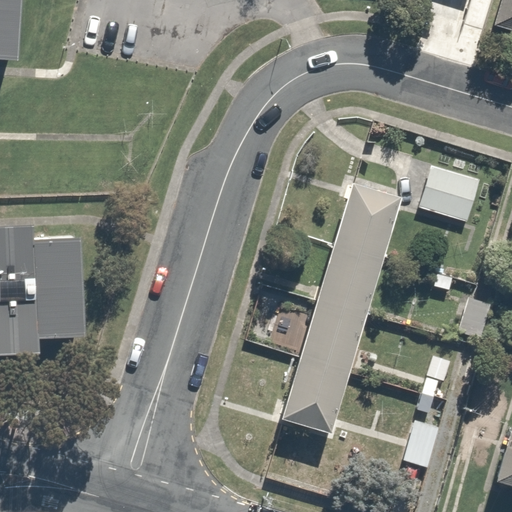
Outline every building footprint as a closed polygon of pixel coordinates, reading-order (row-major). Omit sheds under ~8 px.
[(0,0),(0,51),(10,53),(12,0),(0,0)] [(511,0),(493,0),(489,19),(511,25),(511,0)] [(479,180),(430,166),(418,208),(466,222),(479,180)] [(399,199),(349,184),(279,419),(329,434),(399,199)] [(0,220),(0,347),(32,346),(31,331),(77,329),(72,231),(26,233),(25,219),(0,220)] [(451,279),(436,274),(433,286),(448,291),(451,279)] [(490,305),(467,298),(457,332),(479,339),(490,305)] [(438,381),(425,378),(416,410),(428,413),(438,381)] [(438,428),(413,421),(402,460),(427,467),(438,428)] [(511,425),(510,425),(493,481),(511,487),(511,425)]
